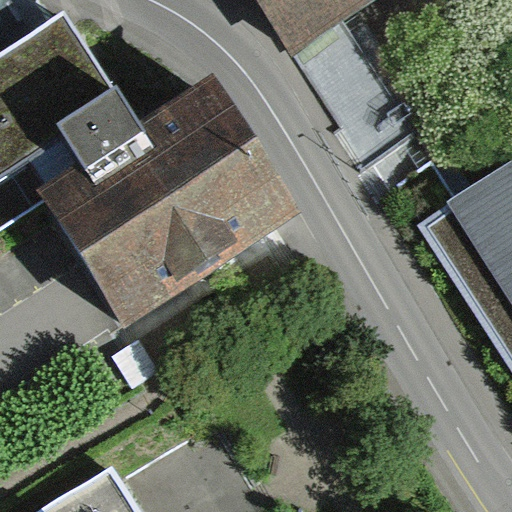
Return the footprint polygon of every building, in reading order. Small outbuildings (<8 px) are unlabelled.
[(259,0),(295,53),(374,0),(259,0)] [(67,21),(0,64),(0,241),(26,224),(147,145),(67,21)] [(147,145),(26,224),(93,334),(279,220),(209,107),(147,145)] [(511,173),(427,229),(511,358),(511,173)] [(138,511),(114,472),(48,511),(138,511)]
